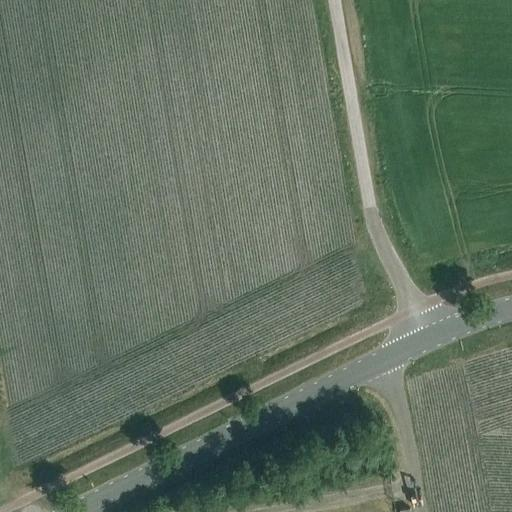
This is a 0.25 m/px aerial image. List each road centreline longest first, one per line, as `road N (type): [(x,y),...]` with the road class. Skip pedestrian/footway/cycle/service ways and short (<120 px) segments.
road 1 (tertiary): [(427,337),(73,511)]
road 2 (unclassified): [(427,337),(372,219),(334,0)]
